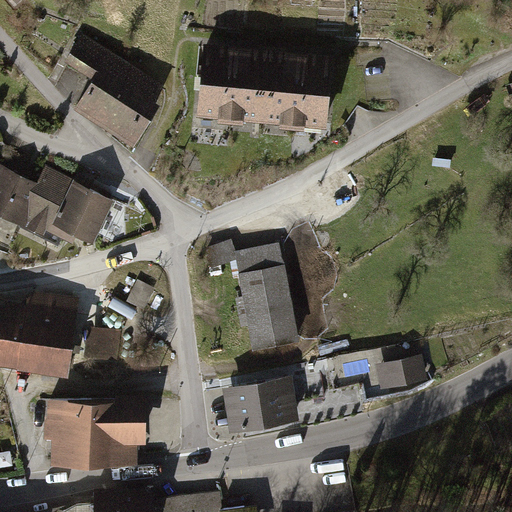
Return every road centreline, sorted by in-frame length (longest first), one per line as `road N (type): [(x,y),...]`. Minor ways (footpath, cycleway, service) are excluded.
road 1 (unclassified): [(175,237),(305,181),(511,55)]
road 2 (tertiary): [(200,466),(372,429),(511,366)]
road 3 (residential): [(200,466),(175,237)]
road 4 (tertiary): [(0,494),(200,466)]
road 5 (residential): [(175,237),(0,281)]
road 6 (unclassified): [(0,36),(105,143)]
